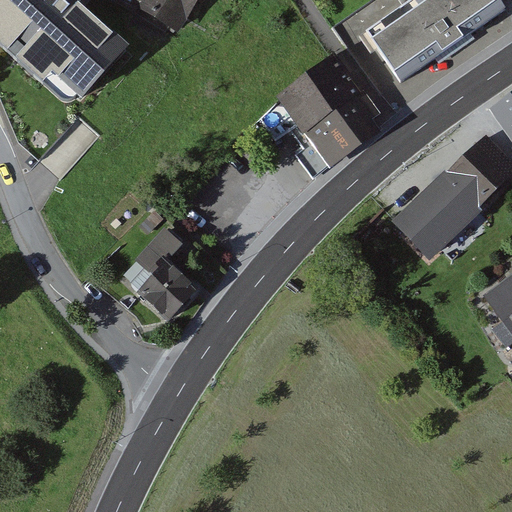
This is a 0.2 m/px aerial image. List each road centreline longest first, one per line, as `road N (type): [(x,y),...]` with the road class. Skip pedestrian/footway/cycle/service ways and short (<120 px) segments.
road 1 (primary): [(177,392),(310,224),(402,142)]
road 2 (residential): [(0,148),(26,225),(47,259),(110,336),(177,392)]
road 3 (residential): [(402,142),(296,0)]
road 4 (primary): [(402,142),(511,63)]
road 5 (primary): [(116,511),(177,392)]
